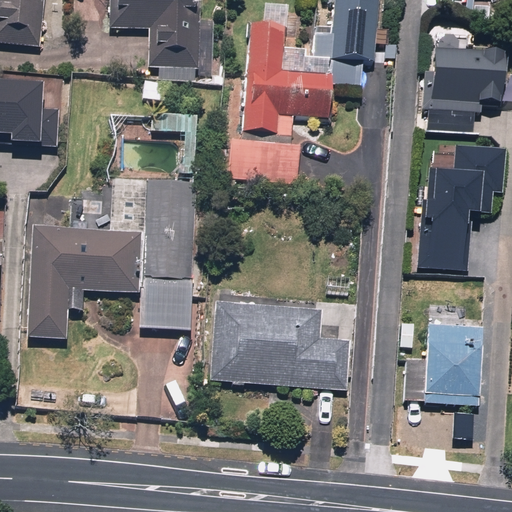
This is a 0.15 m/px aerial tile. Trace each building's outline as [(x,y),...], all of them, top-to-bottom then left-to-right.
[(35,0),(0,0),(0,50),(33,53),(35,0)] [(208,0),(116,0),(114,40),(158,42),(157,59),(197,61),(199,27),(208,28),(208,0)] [(372,0),(326,0),(324,66),(330,66),(329,90),(358,91),(359,71),(370,71),(372,0)] [(279,33),(242,32),(236,146),(224,145),(222,186),(292,189),(293,151),(284,150),(285,123),(326,125),(328,78),(277,76),(279,33)] [(498,61),(419,58),(415,137),(465,139),(466,119),(474,119),(475,105),(496,105),(498,61)] [(46,81),(0,80),(0,133),(17,134),(16,143),(45,144),(46,81)] [(165,87),(136,86),(136,107),(165,107),(165,87)] [(501,219),(501,166),(411,166),(411,277),(467,277),(467,219),(501,219)] [(104,187),(103,197),(74,196),(74,207),(43,206),(42,238),(20,237),(15,346),(60,348),(62,299),(132,303),(130,334),(184,336),(190,191),(104,187)] [(314,317),(206,310),(201,389),(340,399),(343,348),(313,346),(314,317)] [(479,336),(421,331),(418,366),(398,364),(395,409),(473,415),(479,336)]
